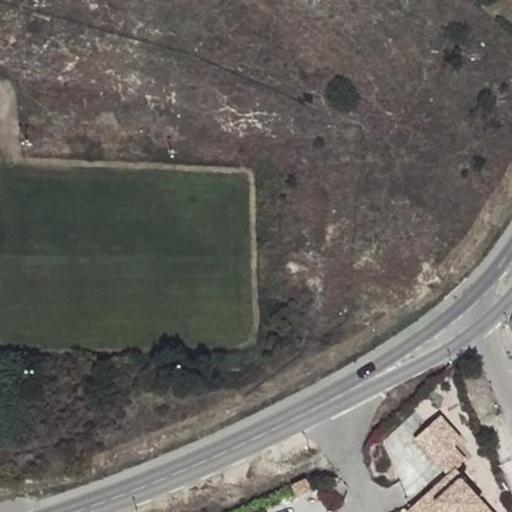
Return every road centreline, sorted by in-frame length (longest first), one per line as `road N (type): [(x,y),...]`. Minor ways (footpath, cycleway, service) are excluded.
road 1 (unclassified): [(59,511),(319,406)]
road 2 (unclassified): [(319,406),(470,318)]
